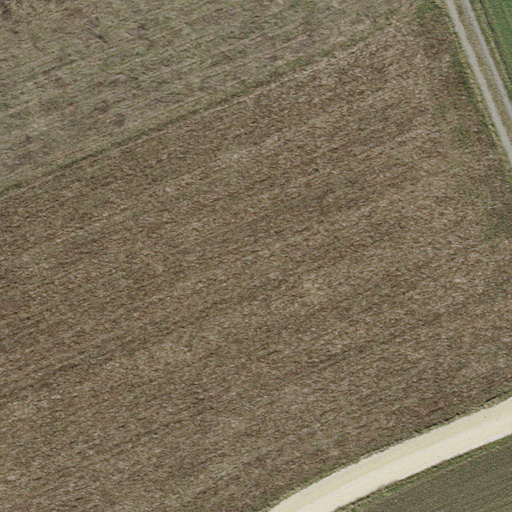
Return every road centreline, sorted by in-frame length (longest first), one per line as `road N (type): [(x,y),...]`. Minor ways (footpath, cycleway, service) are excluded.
road 1 (track): [(294,511),(511,418)]
road 2 (track): [(511,132),(458,0)]
